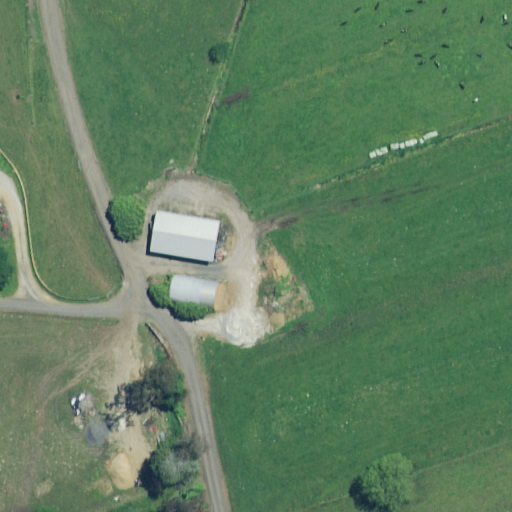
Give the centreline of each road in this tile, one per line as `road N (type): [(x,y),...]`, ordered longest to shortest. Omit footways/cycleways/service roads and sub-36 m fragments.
road 1 (unknown): [(36,0),(70,140),(129,298)]
road 2 (unknown): [(129,298),(203,511)]
road 3 (unknown): [(129,298),(0,301)]
